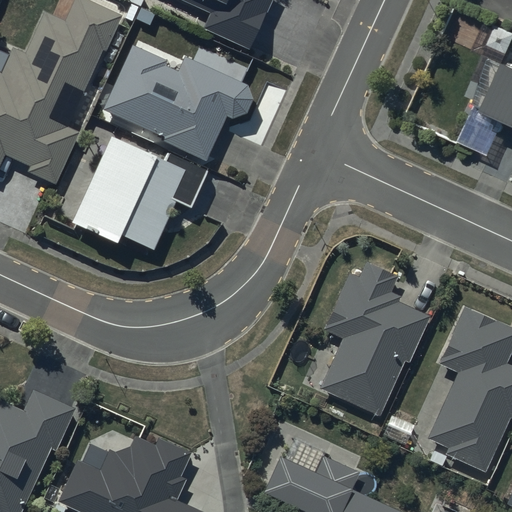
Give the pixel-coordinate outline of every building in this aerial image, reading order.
[(169,0),(209,19),(203,35),(250,56),(274,0),(169,0)] [(0,175),(5,164),(26,173),(23,179),(56,194),(81,137),(66,131),(101,51),(104,53),(118,21),(74,2),(63,25),(44,17),(25,61),(8,53),(0,72),(0,175)] [(134,52),(106,114),(162,139),(160,145),(207,165),(225,122),(231,124),(246,120),(251,105),(247,90),(184,63),(178,78),(163,71),(166,65),(134,52)] [(484,116),(481,124),(511,138),(511,77),(505,74),(489,67),(473,112),(484,116)] [(110,143),(72,229),(116,249),(119,243),(153,258),(174,210),(192,217),(211,174),(168,155),(163,166),(110,143)] [(341,343),(318,394),(376,421),(402,365),(409,369),(428,321),(395,306),(397,302),(388,297),(395,282),(363,267),(356,283),(347,278),(321,335),(341,343)] [(456,377),(425,443),(446,453),(443,459),(483,476),(508,422),(511,423),(511,372),(503,368),(511,347),(511,334),(462,311),(436,370),(456,377)] [(0,511),(22,511),(49,453),(53,455),(71,414),(33,396),(23,418),(0,407),(0,511)] [(76,467),(58,507),(68,511),(186,511),(173,506),(183,484),(177,481),(187,459),(158,445),(155,451),(134,442),(129,452),(113,456),(109,454),(98,477),(76,467)] [(387,511),(349,495),(356,478),(320,462),(312,480),(278,465),(261,501),(284,511),(387,511)]
